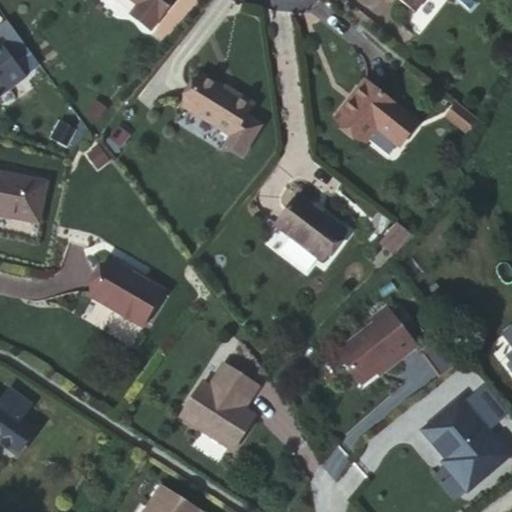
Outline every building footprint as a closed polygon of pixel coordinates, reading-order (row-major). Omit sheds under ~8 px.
[(133,0),(137,2),(132,7),(150,22),(169,0),(133,0)] [(397,0),(411,10),(418,0),(397,0)] [(150,22),(132,7),(128,13),(146,27),(150,22)] [(0,97),(23,80),(38,69),(29,56),(4,23),(0,25),(0,97)] [(231,94),(223,88),(202,72),(183,98),(229,133),(252,103),(234,90),(231,94)] [(374,128),(393,104),(364,80),(335,117),(364,141),(374,128)] [(226,84),(223,88),(231,94),(234,90),(226,84)] [(454,103),(445,114),(463,130),(473,119),(454,103)] [(417,124),(393,104),(374,128),(398,147),(417,124)] [(116,152),(129,136),(118,128),(106,143),(116,152)] [(0,173),(0,214),(37,222),(45,183),(0,173)] [(294,194),(270,223),(314,261),(338,232),(294,194)] [(394,225),(378,243),(389,253),(405,235),(394,225)] [(161,295),(110,264),(88,299),(139,330),(161,295)] [(413,348),(382,308),(367,320),(371,326),(334,356),(356,384),(362,385),(383,368),(385,371),(413,348)] [(511,326),(501,334),(511,348),(511,350),(509,353),(511,357),(511,326)] [(441,340),(424,353),(440,374),(457,361),(441,340)] [(199,385),(177,419),(228,453),(251,420),(239,412),(255,389),(220,366),(205,389),(199,385)] [(0,443),(11,452),(30,427),(22,421),(32,408),(10,391),(0,404),(0,443)] [(459,400),(420,431),(452,471),(448,475),(463,492),(505,457),(501,452),(508,446),(499,435),(492,441),(459,400)] [(30,427),(11,452),(19,457),(38,433),(30,427)] [(194,511),(158,488),(143,511),(140,511),(194,511)]
